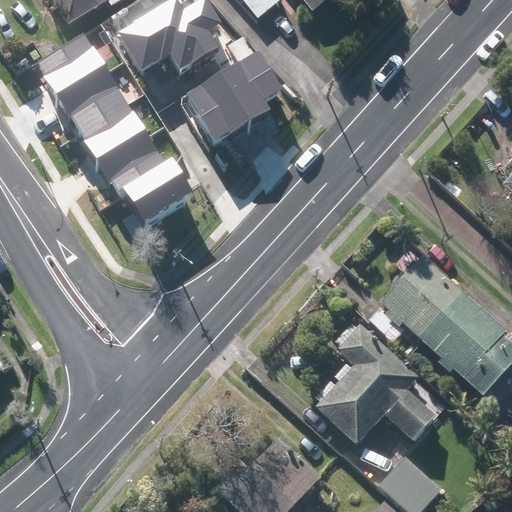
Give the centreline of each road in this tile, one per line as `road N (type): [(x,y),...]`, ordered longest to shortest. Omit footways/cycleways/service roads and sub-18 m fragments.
road 1 (tertiary): [(151,377),(493,0)]
road 2 (residential): [(0,180),(117,348),(151,377)]
road 3 (tertiary): [(13,511),(151,377)]
